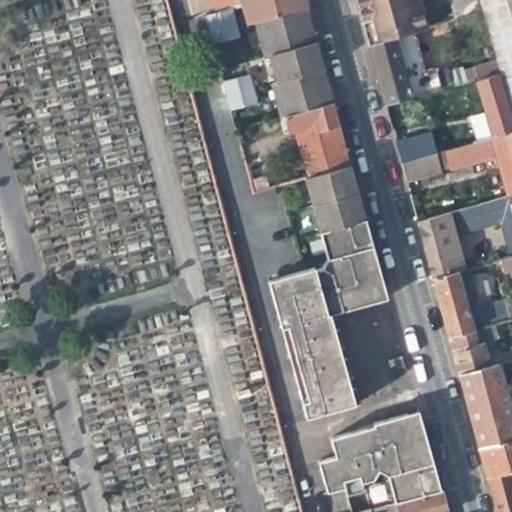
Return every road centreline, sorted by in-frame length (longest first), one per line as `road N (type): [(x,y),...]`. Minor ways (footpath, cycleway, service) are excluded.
road 1 (residential): [(327,0),(471,511)]
road 2 (residential): [(179,0),(317,511)]
